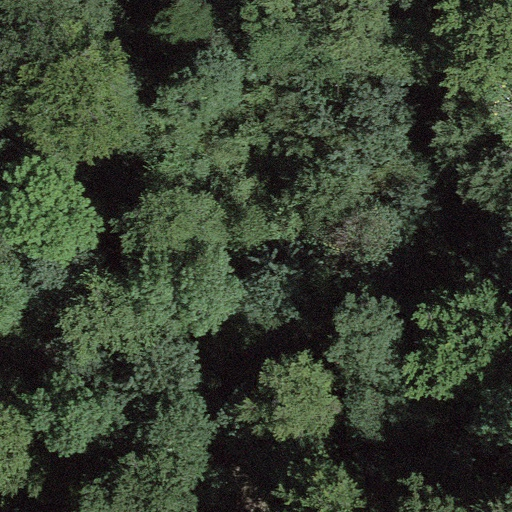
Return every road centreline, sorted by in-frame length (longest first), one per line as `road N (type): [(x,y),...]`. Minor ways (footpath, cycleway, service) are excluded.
road 1 (track): [(0,351),(227,346),(404,304),(511,301)]
road 2 (track): [(227,346),(256,511)]
